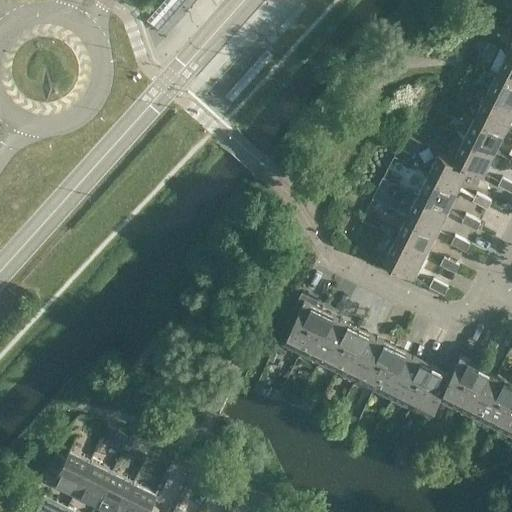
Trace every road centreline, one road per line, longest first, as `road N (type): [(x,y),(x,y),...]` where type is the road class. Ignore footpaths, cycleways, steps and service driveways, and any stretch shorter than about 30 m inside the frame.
road 1 (residential): [(488,296),(455,318),(326,255)]
road 2 (secondary): [(10,115),(45,126),(92,102),(98,49),(75,21)]
